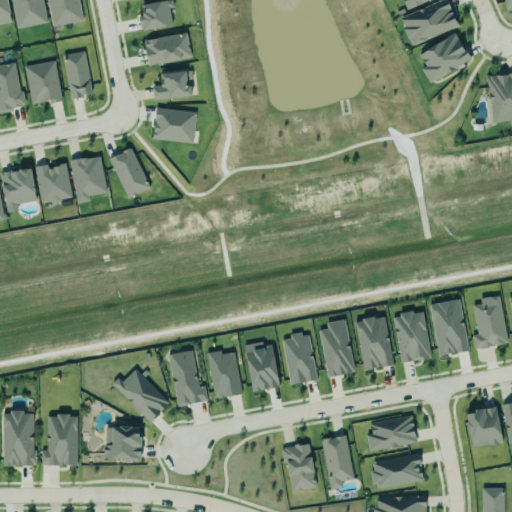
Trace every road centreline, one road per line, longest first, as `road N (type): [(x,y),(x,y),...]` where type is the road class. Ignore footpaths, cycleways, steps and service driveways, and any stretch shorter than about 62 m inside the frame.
road 1 (residential): [(185,449),(213,429),(511,371)]
road 2 (residential): [(239,511),(152,495),(0,495)]
road 3 (residential): [(455,511),(433,386)]
road 4 (residential): [(0,142),(124,119)]
road 5 (residential): [(124,119),(101,0)]
